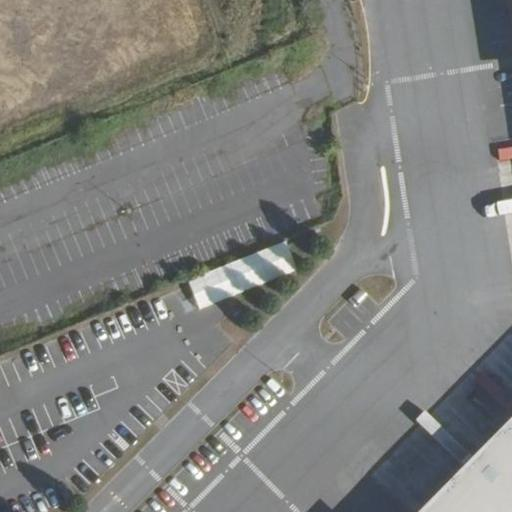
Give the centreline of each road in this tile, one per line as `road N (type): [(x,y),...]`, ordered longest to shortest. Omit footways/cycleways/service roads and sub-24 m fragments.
road 1 (unclassified): [(110,511),(354,250),(366,149),(406,38),(401,0)]
road 2 (unknown): [(301,307),(0,393)]
road 3 (unknown): [(0,459),(211,404)]
